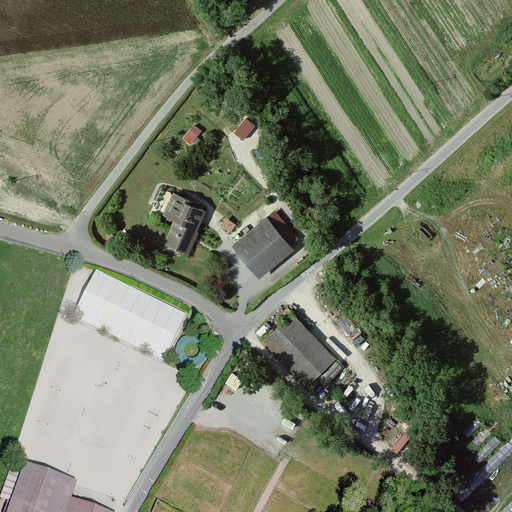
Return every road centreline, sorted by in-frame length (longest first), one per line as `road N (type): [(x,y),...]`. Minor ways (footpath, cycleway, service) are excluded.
road 1 (unclassified): [(511,93),(238,334)]
road 2 (unclassified): [(281,0),(184,84),(67,247)]
road 3 (track): [(238,334),(319,409),(461,511)]
road 4 (residential): [(238,334),(134,511)]
road 5 (track): [(371,447),(382,411),(379,386),(290,287)]
road 6 (unclassified): [(238,334),(162,283),(67,247)]
